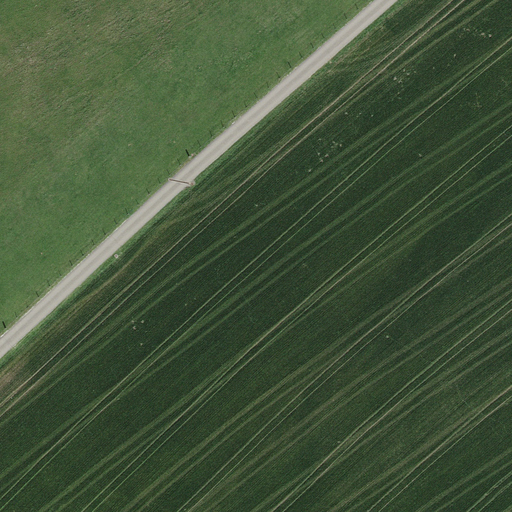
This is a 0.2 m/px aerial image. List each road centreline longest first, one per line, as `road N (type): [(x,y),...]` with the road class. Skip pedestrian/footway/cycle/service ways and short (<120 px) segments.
road 1 (track): [(389,0),(0,351)]
road 2 (motorway): [(0,297),(325,0)]
road 3 (motorway): [(253,0),(0,227)]
